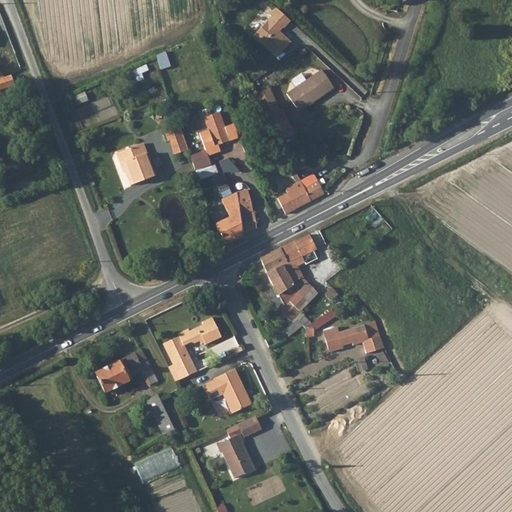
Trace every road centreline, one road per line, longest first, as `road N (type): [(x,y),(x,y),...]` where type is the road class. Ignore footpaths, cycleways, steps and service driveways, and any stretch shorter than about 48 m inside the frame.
road 1 (residential): [(123,312),(4,0)]
road 2 (secondary): [(217,265),(511,113)]
road 3 (unclassified): [(342,511),(217,265)]
road 4 (unknown): [(123,312),(149,352),(155,387),(108,407),(86,403),(53,347)]
road 5 (secondary): [(0,374),(123,312)]
